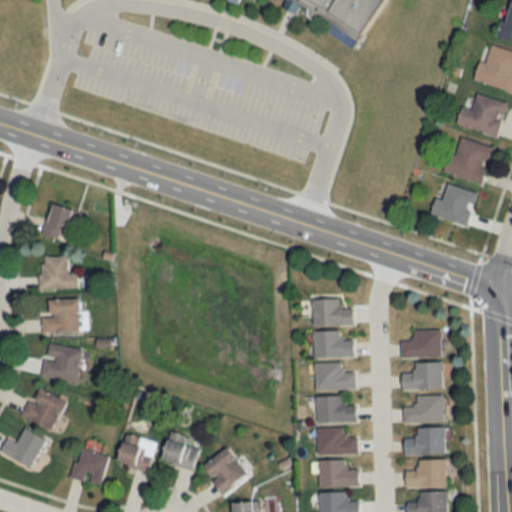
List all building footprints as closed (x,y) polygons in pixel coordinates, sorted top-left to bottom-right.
[(223,0),(238,2),(238,0),(285,0),(319,17),(328,21),(324,31),(359,46),(378,0),(223,0)] [(511,41),(511,1),(508,0),(498,38),(511,41)] [(511,89),(511,51),(490,45),(484,63),(479,61),(473,79),(511,91),(511,89)] [(457,124),(497,135),(506,101),(476,93),(472,109),(461,107),(457,124)] [(448,153),(443,173),(482,183),(492,145),(459,137),(455,155),(448,153)] [(467,225),(476,192),(447,184),(442,200),(435,198),(430,216),(467,225)] [(80,237),(80,208),(47,209),(48,239),(80,237)] [(77,273),(67,273),(67,256),(39,256),(39,289),(77,289),(77,273)] [(79,299),(49,299),(49,317),(41,317),(41,332),(79,332),(79,299)] [(340,299),(312,299),(312,325),(352,325),(352,309),(340,309),(340,299)] [(441,330),(414,330),(414,340),(401,340),(401,357),(441,357),(441,330)] [(313,357),(353,357),(353,339),(341,339),(341,331),(313,331),(313,357)] [(42,376),(76,381),(81,348),(47,343),(42,376)] [(442,361),(414,362),(414,372),(402,372),(402,389),(442,389),(442,361)] [(342,362),(314,362),(315,389),(355,388),(355,371),(343,372),(342,362)] [(66,402),(38,387),(22,415),(50,430),(66,402)] [(415,394),(415,405),(403,405),(403,422),(443,422),(443,394),(415,394)] [(316,395),(316,422),(356,422),(356,403),(343,403),(343,395),(316,395)] [(445,454),(445,427),(416,427),(416,437),(405,437),(405,454),(445,454)] [(7,437),(0,450),(0,451),(30,467),(45,439),(23,428),(16,442),(7,437)] [(316,454),(357,454),(357,436),(345,436),(345,428),(316,428),(316,454)] [(184,437),(169,432),(161,460),(192,470),(198,449),(182,444),(184,437)] [(157,441),(124,433),(116,463),(149,471),(157,441)] [(108,456),(80,448),(71,477),(84,481),(84,480),(100,485),(108,456)] [(247,474),(225,448),(201,468),(223,494),(247,474)] [(358,486),(358,469),(347,469),(347,459),(318,460),(318,486),(358,486)] [(445,486),(445,459),(418,459),(418,470),(406,470),(406,486),(445,486)] [(407,511),(446,511),(447,491),(420,491),(420,502),(408,502),(407,511)] [(319,511),(359,511),(359,501),(346,501),(346,492),(319,492),(319,511)] [(261,511),(261,502),(231,503),(231,511),(261,511)]
